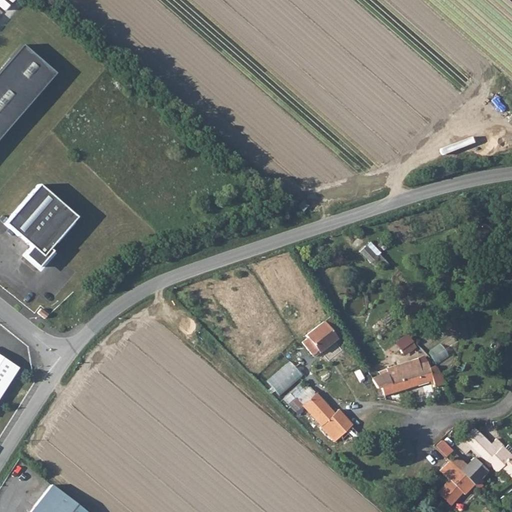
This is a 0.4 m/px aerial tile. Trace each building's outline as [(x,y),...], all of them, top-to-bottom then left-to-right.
[(21,43),(0,68),(0,134),(54,72),(21,43)] [(36,185),(3,224),(30,247),(22,256),(36,268),(50,252),(47,249),(74,218),(36,185)] [(355,244),(366,256),(373,249),(362,238),(355,244)] [(40,308),(37,313),(44,318),(47,314),(40,308)] [(330,317),(305,336),(308,340),(318,351),(319,354),(338,340),(336,337),(340,334),(330,317)] [(310,356),(318,351),(308,340),(302,344),(310,356)] [(407,353),(416,347),(411,342),(400,350),(402,353),(406,351),(407,353)] [(0,394),(17,368),(0,356),(0,394)] [(450,357),(437,362),(439,367),(452,362),(450,357)] [(377,389),(381,388),(384,396),(431,382),(433,389),(445,385),(434,366),(429,367),(426,360),(416,363),(418,368),(398,375),(396,369),(395,368),(380,371),(381,375),(373,378),(377,389)] [(418,368),(416,363),(396,369),(398,375),(418,368)] [(269,381),(280,395),(301,379),(289,364),(269,381)] [(333,415),(309,388),(290,404),(297,412),(302,408),(322,427),(320,430),(333,443),(354,424),(341,410),(333,415)] [(511,479),(511,456),(496,438),(491,443),(468,423),(461,431),(464,438),(456,445),(466,455),(471,451),(485,466),(489,470),(490,469),(495,474),(500,469),(511,479)] [(443,440),(437,447),(448,456),(454,449),(443,440)] [(478,482),(485,472),(480,469),(469,459),(462,466),(454,458),(447,465),(450,467),(471,488),(478,482)] [(450,507),(460,496),(463,498),(471,488),(450,467),(447,465),(436,476),(441,481),(445,479),(449,482),(433,499),(439,505),(442,501),(450,507)] [(84,511),(47,483),(24,511),(84,511)]
